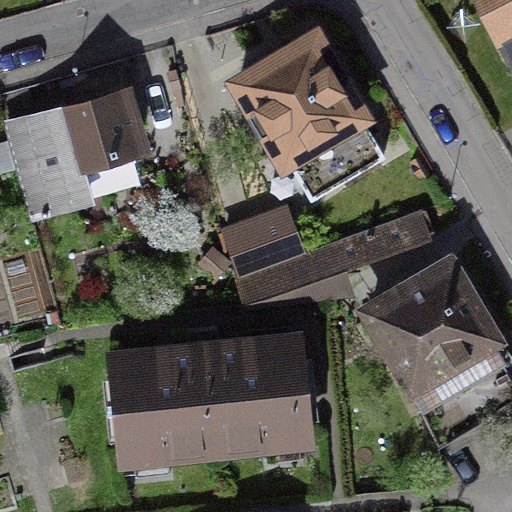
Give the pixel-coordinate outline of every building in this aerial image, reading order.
[(511,0),(485,0),(505,39),(511,35),(511,0)] [(376,126),(317,35),(275,62),(228,92),(288,183),(376,126)] [(153,156),(132,91),(86,106),(51,117),(73,182),(153,156)] [(286,211),(212,240),(233,292),(307,262),(286,211)] [(510,341),(453,253),(362,311),(420,399),(458,374),(510,341)] [(214,344),(115,353),(125,460),(321,442),(311,335),(214,344)]
